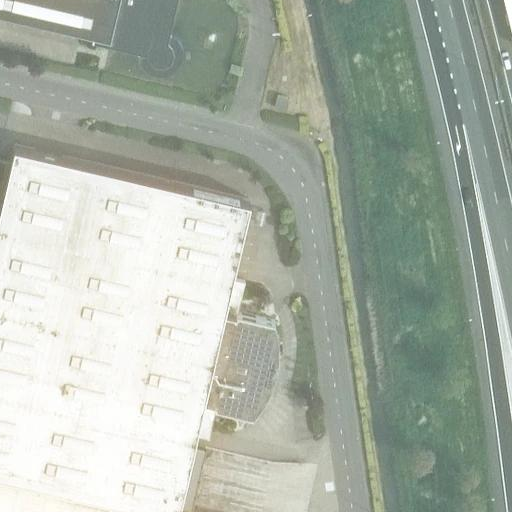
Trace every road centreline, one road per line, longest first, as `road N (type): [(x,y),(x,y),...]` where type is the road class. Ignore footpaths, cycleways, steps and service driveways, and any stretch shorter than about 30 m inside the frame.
road 1 (unclassified): [(356,511),(308,201),(294,168),(259,144),(0,85)]
road 2 (motorway): [(476,117),(479,233),(511,511)]
road 3 (motorway): [(476,117),(511,275)]
road 4 (unknown): [(231,138),(254,56),(257,0)]
road 5 (motorway): [(446,0),(476,117)]
